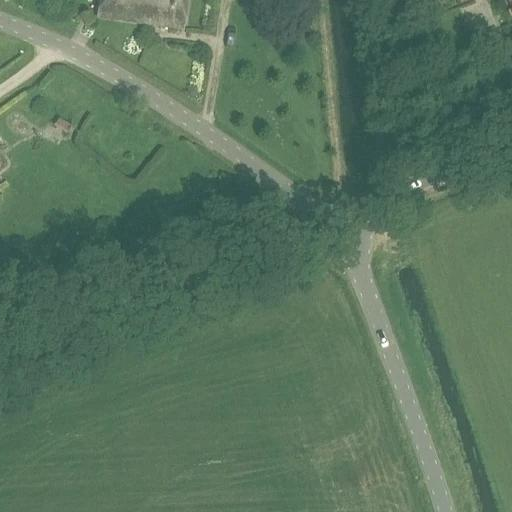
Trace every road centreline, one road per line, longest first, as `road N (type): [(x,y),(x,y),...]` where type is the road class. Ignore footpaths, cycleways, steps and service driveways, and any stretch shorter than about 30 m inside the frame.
road 1 (tertiary): [(337,218),(201,126),(0,23)]
road 2 (track): [(337,218),(0,354)]
road 3 (tertiary): [(443,511),(337,218)]
road 4 (tertiary): [(337,218),(511,145)]
